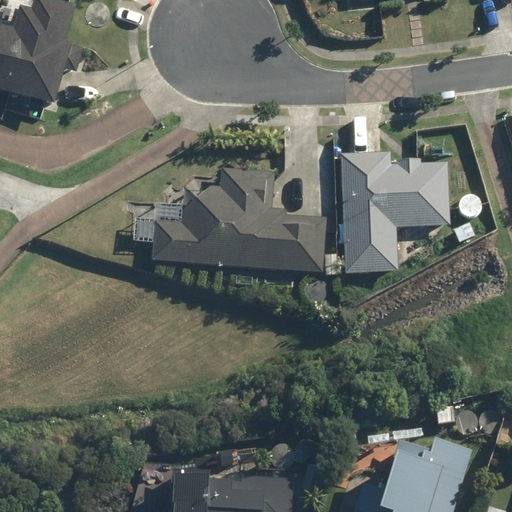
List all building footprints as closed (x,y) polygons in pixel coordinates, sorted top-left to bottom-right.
[(0,101),(53,119),(67,76),(76,80),(84,54),(65,47),(75,17),(35,5),(30,19),(19,15),(13,35),(3,31),(3,34),(0,33),(0,101)] [(344,145),(334,146),(334,155),(345,154),(344,145)] [(341,163),(345,283),(397,281),(396,236),(449,234),(446,170),(420,171),(420,167),(397,168),(397,173),(390,173),(389,161),(341,163)] [(152,270),(322,281),(326,226),(285,223),(285,218),(271,217),(273,179),(221,176),(220,193),(212,192),(182,218),(181,231),(155,229),(152,270)] [(326,264),(326,283),(336,283),(336,263),(326,264)] [(455,511),(471,462),(435,451),(431,465),(399,455),(396,469),(398,470),(388,504),(362,496),(356,511),(455,511)] [(291,511),(292,490),(242,488),(242,495),(207,494),(207,491),(196,490),(196,488),(172,487),(171,511),(291,511)]
